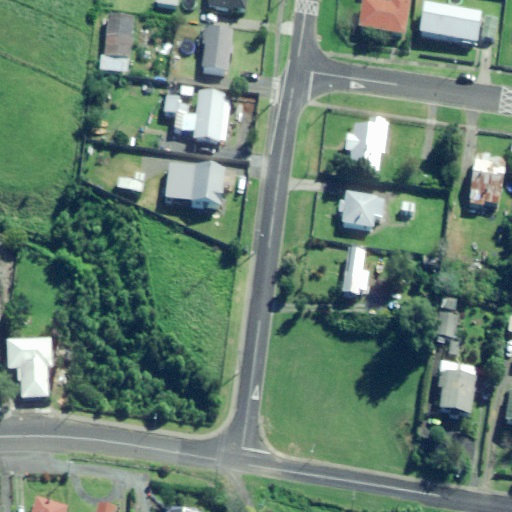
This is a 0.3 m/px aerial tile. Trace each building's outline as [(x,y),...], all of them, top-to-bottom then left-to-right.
[(246,0),(209,0),(208,12),(245,16),(246,0)] [(477,0),(477,8),(489,10),(502,11),(504,2),(490,0),(477,0)] [(410,4),(391,1),(390,8),(363,5),(359,34),(405,40),(410,4)] [(498,21),(481,19),(424,11),(420,40),(477,48),(479,40),(495,42),(498,21)] [(107,24),(104,64),(129,66),(132,26),(107,24)] [(231,37),(204,36),(203,75),(229,76),(231,37)] [(162,102),(161,108),(160,118),(176,120),(174,136),(194,138),(193,145),(225,149),(230,103),(198,100),(196,122),(186,121),(187,111),(179,110),(179,104),(162,102)] [(387,128),(370,126),(369,134),(355,133),(354,143),(347,142),(345,157),(351,157),(349,168),(367,170),(366,175),(378,176),(380,157),(384,157),(387,128)] [(505,167),(474,163),(469,210),(483,212),(483,208),(500,210),(505,167)] [(164,168),(148,167),(147,176),(163,178),(164,168)] [(225,178),(169,171),(165,204),(221,211),(225,178)] [(338,220),(342,220),(341,230),(372,234),(374,222),(383,223),(385,204),(344,200),(343,209),(340,208),(338,220)] [(365,259),(349,256),(342,301),(358,303),(359,297),(366,298),(369,278),(362,277),(365,259)] [(456,331),(436,329),(435,341),(454,343),(456,331)] [(52,376),(51,350),(6,351),(7,377),(17,377),(17,389),(20,389),(21,405),(47,404),(46,376),(52,376)] [(472,421),(473,398),(490,400),(491,383),(475,382),(475,373),(448,370),(447,379),(439,379),(438,396),(441,396),(439,418),(472,421)]
